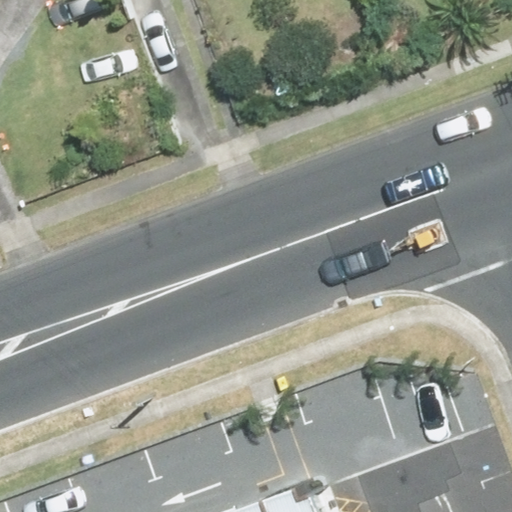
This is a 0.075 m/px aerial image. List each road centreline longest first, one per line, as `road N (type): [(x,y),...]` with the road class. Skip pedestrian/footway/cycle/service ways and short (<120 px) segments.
road 1 (secondary): [(293,236),(0,343)]
road 2 (secondary): [(293,236),(495,166)]
